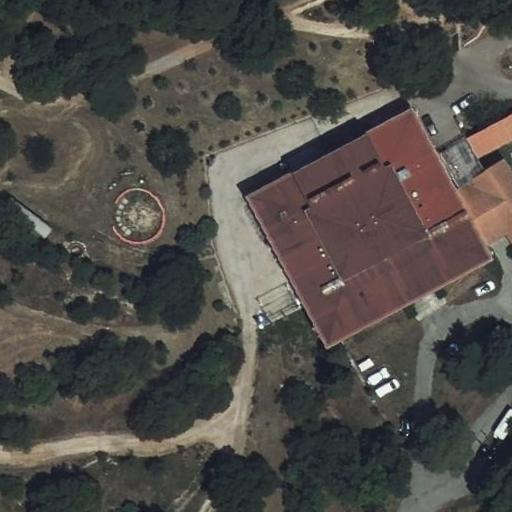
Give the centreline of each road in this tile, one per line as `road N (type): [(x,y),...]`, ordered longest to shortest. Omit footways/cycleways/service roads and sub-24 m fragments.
road 1 (track): [(472,57),(301,18),(229,35),(103,91),(0,80)]
road 2 (track): [(0,451),(99,452),(180,439),(240,409)]
